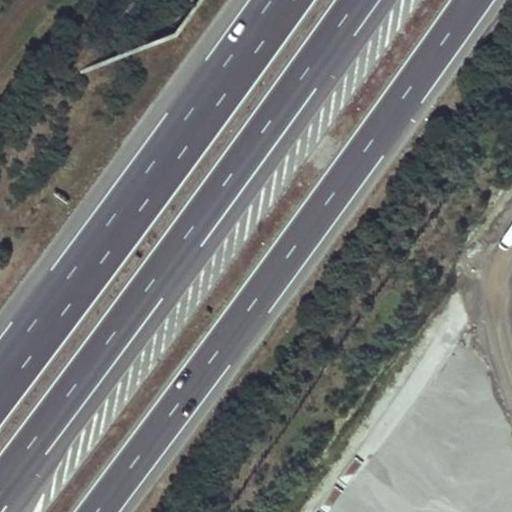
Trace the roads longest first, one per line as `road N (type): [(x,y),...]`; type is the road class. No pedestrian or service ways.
road 1 (motorway): [(95,511),(472,0)]
road 2 (motorway): [(0,481),(355,0)]
road 3 (motorway): [(278,0),(0,381)]
